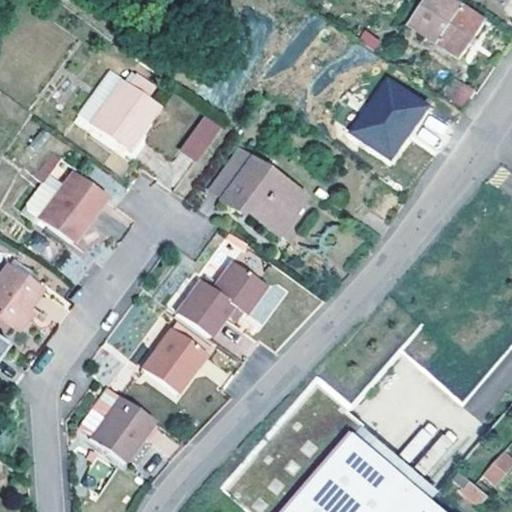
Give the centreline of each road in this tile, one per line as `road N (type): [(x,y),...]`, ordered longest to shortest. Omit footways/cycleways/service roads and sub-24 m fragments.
road 1 (residential): [(155,511),(390,259),(511,98)]
road 2 (residential): [(166,215),(49,384),(50,511)]
